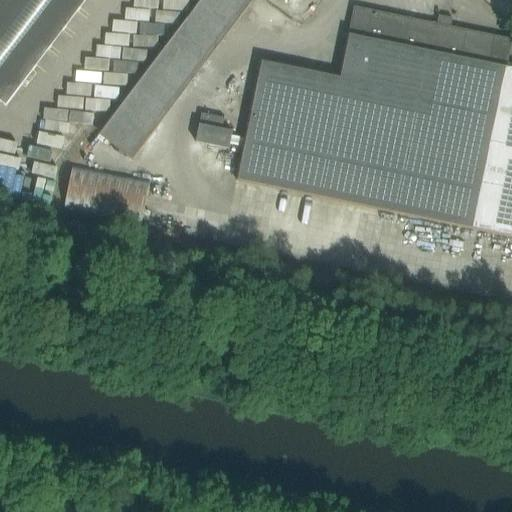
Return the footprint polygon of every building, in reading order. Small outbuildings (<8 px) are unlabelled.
[(0,0),(0,102),(4,106),(84,0),(0,0)] [(251,3),(246,0),(200,0),(196,6),(229,31),(251,3)] [(511,40),(450,27),(452,19),(438,16),(436,25),(353,7),(339,77),(261,61),(236,181),(511,237),(511,67),(506,66),(511,40)] [(156,127),(123,102),(99,134),(132,159),(156,127)] [(195,143),(228,149),(232,132),(222,130),(224,119),(201,114),(195,143)] [(63,209),(141,225),(150,181),(72,165),(63,209)]
